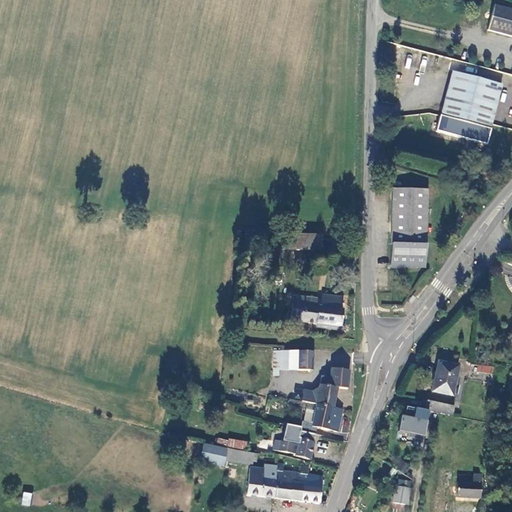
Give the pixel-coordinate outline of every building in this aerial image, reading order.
[(511,9),(496,5),(489,29),(511,36),(511,9)] [(501,86),(454,72),(437,130),(484,143),(501,86)] [(390,188),(389,245),(426,246),(427,189),(390,188)] [(321,244),(322,229),(290,226),(288,241),(321,244)] [(426,265),(426,246),(389,245),(389,265),(426,265)] [(341,308),(342,293),(326,292),(325,303),(322,303),(322,296),(296,294),(294,319),(344,324),(346,308),(341,308)] [(313,371),(314,351),(282,349),(280,368),(313,371)] [(497,362),(479,359),(478,367),(496,369),(497,362)] [(457,366),(433,362),(429,389),(453,393),(457,366)] [(348,388),(350,370),(333,368),(332,377),(321,376),(319,393),(299,391),(297,402),(316,404),(333,406),(336,386),(348,388)] [(505,392),(497,391),(495,400),(503,401),(505,392)] [(455,410),(428,403),(426,412),(449,419),(453,418),(455,410)] [(339,431),(342,407),(333,406),(316,404),(315,418),(313,427),(319,428),(339,431)] [(413,410),(406,408),(404,414),(402,413),(398,429),(407,432),(406,436),(420,442),(424,423),(411,419),(413,410)] [(427,414),(413,410),(411,419),(424,423),(427,414)] [(315,418),(306,417),(306,427),(303,427),(302,433),(318,434),(319,428),(313,427),(315,418)] [(303,431),(287,427),(286,439),(279,438),(277,448),(298,451),(298,454),(300,454),(303,431)] [(317,435),(302,433),(300,454),(314,458),(317,435)] [(246,448),(247,441),(217,438),(217,445),(246,448)] [(225,465),(227,450),(202,446),(200,461),(225,465)] [(249,463),(250,451),(232,448),(231,461),(249,463)] [(397,468),(405,472),(409,464),(401,460),(397,468)] [(274,499),(277,472),(250,470),(247,496),(274,499)] [(298,501),(300,474),(277,472),(274,499),(298,501)] [(320,503),(322,476),(300,474),(298,501),(320,503)] [(460,476),(459,485),(485,486),(485,477),(460,476)] [(409,481),(397,480),(396,486),(392,486),(390,503),(409,505),(411,488),(408,487),(409,481)] [(485,486),(459,485),(456,499),(484,500),(485,486)] [(30,506),(31,492),(22,492),(21,506),(30,506)]
